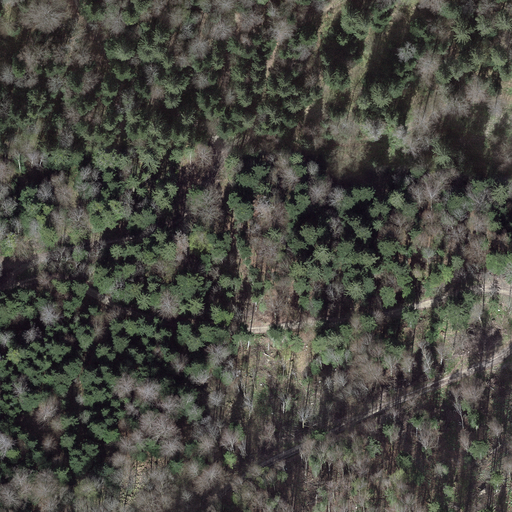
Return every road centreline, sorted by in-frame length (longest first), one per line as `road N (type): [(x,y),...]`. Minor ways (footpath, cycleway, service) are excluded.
road 1 (track): [(0,292),(35,277),(63,277),(131,310),(230,330),(377,314),(475,287),(511,289)]
road 2 (track): [(189,511),(367,408),(511,348)]
